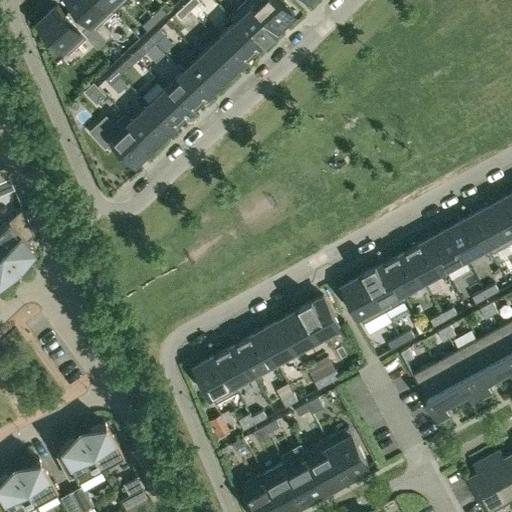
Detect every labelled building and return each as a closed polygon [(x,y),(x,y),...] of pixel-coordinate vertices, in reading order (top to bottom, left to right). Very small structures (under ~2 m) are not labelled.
[(71,0),(75,3),(91,21),(109,4),(104,0),(71,0)] [(104,0),(109,4),(114,10),(125,0),(104,0)] [(188,0),(185,3),(191,9),(200,0),(188,0)] [(248,0),(244,0),(229,14),(259,46),(276,30),(248,0)] [(283,0),(248,0),(276,30),(295,12),(283,0)] [(57,3),(39,21),(69,53),(88,35),(82,29),(91,21),(75,3),(66,12),(57,3)] [(182,18),(191,9),(185,3),(176,12),(182,18)] [(152,14),(158,20),(167,11),(162,5),(152,14)] [(158,20),(152,14),(142,23),(148,29),(158,20)] [(234,21),(225,29),(217,37),(242,62),(259,46),(229,14),(229,15),(234,21)] [(160,26),(150,35),(156,41),(166,32),(160,26)] [(147,50),(156,41),(150,35),(141,45),(147,50)] [(217,37),(200,53),(224,79),(229,74),(229,75),(237,67),(242,62),(217,37)] [(200,53),(182,69),(207,95),(224,79),(200,53)] [(125,59),(116,68),(121,74),(131,65),(125,59)] [(112,83),(121,74),(116,68),(106,77),(112,83)] [(182,69),(165,86),(189,112),(207,95),(182,69)] [(98,85),(88,94),(97,103),(106,94),(98,85)] [(165,86),(148,102),(172,128),(189,112),(165,86)] [(125,112),(125,113),(154,144),(159,140),(167,133),(172,128),(148,102),(131,118),(125,112)] [(125,113),(106,130),(136,162),(154,144),(125,113)] [(0,167),(0,180),(9,177),(4,166),(0,167)] [(0,193),(14,188),(9,177),(0,180),(0,193)] [(507,193),(491,202),(508,233),(511,230),(511,189),(507,192),(507,193)] [(474,210),(470,213),(487,244),(508,233),(491,202),(475,211),(474,210)] [(22,206),(0,226),(0,248),(15,264),(34,247),(27,239),(34,233),(22,206)] [(465,216),(449,225),(466,256),(487,244),(470,213),(465,215),(465,216)] [(432,233),(428,236),(445,267),(466,256),(449,225),(433,234),(432,233)] [(423,239),(407,248),(424,279),(445,267),(428,236),(423,238),(423,239)] [(0,278),(15,264),(0,248),(0,278)] [(407,248),(386,259),(407,297),(404,290),(424,279),(407,248)] [(386,259),(365,271),(386,309),(407,297),(386,259)] [(364,321),(386,309),(365,271),(343,283),(364,321)] [(495,282),(484,288),(488,295),(499,289),(495,282)] [(484,288),(472,294),(476,302),(488,295),(484,288)] [(323,293),(301,305),(318,336),(340,324),(323,293)] [(492,299),(486,303),(492,313),(498,310),(492,299)] [(486,317),(492,313),(486,303),(480,306),(486,317)] [(301,305),(280,317),(297,348),(318,336),(301,305)] [(446,318),(457,312),(453,305),(442,311),(446,318)] [(434,324),(446,318),(442,311),(430,317),(434,324)] [(264,325),(259,328),(277,359),(297,348),(280,317),(264,326),(264,325)] [(511,317),(498,325),(511,349),(511,317)] [(450,322),(444,325),(450,336),(456,333),(450,322)] [(444,340),(450,336),(444,325),(438,329),(444,340)] [(511,349),(498,325),(477,336),(499,376),(510,370),(511,373),(511,349)] [(255,331),(238,340),(256,371),(277,359),(259,328),(254,330),(255,331)] [(403,341),(415,335),(411,328),(400,334),(403,341)] [(392,347),(403,341),(400,334),(388,340),(392,347)] [(477,336),(456,348),(483,396),(493,391),(488,382),(499,376),(477,336)] [(238,340),(218,351),(239,389),(235,382),(256,371),(238,340)] [(407,360),(414,356),(408,345),(401,349),(407,360)] [(456,348),(435,359),(457,399),(468,393),(473,402),(483,396),(456,348)] [(217,402),(239,389),(218,351),(196,364),(217,402)] [(435,359),(413,371),(440,420),(451,414),(446,405),(457,399),(435,359)] [(315,380),(319,387),(340,376),(336,368),(315,380)] [(282,398),(286,405),(298,399),(294,391),(282,398)] [(324,405),(319,394),(307,400),(311,407),(311,408),(313,411),(324,405)] [(299,414),(311,408),(311,407),(307,400),(295,406),(299,414)] [(256,421),(267,415),(263,408),(252,414),(256,421)] [(244,428),(256,421),(252,414),(250,411),(238,417),(244,428)] [(280,424),(276,417),(265,423),(269,430),(280,424)] [(104,420),(81,433),(99,466),(122,453),(104,420)] [(271,434),(269,430),(265,423),(253,429),(259,440),(271,434)] [(349,425),(327,437),(348,476),(370,464),(349,425)] [(76,478),(99,466),(81,433),(58,445),(62,452),(57,455),(68,476),(74,473),(76,478)] [(248,442),(244,435),(232,441),(236,448),(248,442)] [(327,437),(306,448),(327,487),(348,476),(327,437)] [(286,459),(285,460),(306,499),(327,487),(306,448),(305,449),(309,456),(290,467),(286,459)] [(500,448),(487,455),(511,499),(511,451),(504,455),(500,448)] [(469,475),(490,511),(511,499),(487,455),(474,462),(478,470),(469,475)] [(38,456),(15,469),(33,502),(56,489),(38,456)] [(285,460),(264,471),(285,510),(306,499),(285,460)] [(15,469),(0,476),(0,495),(9,511),(14,511),(33,502),(15,469)] [(264,471),(242,483),(257,511),(281,511),(285,510),(264,471)] [(80,484),(69,490),(81,511),(92,506),(80,484)] [(120,498),(126,509),(128,507),(147,496),(141,486),(120,498)] [(67,511),(80,511),(81,511),(69,490),(59,495),(67,511)]
